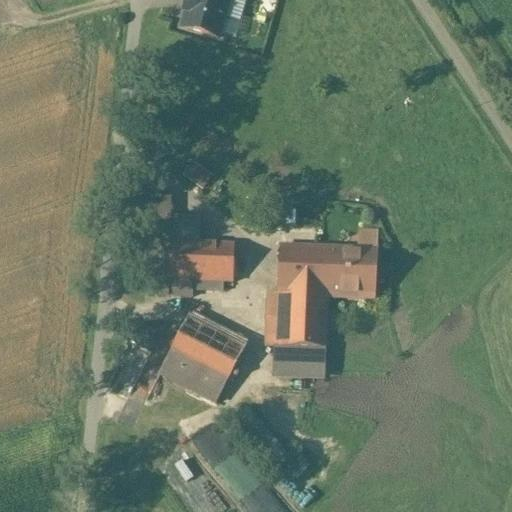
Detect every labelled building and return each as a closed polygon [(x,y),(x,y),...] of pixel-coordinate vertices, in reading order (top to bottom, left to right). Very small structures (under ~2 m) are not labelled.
[(219,40),(229,0),(191,0),(191,1),(188,0),(184,14),(187,15),(183,30),(219,40)] [(193,122),(181,114),(170,133),(182,141),(193,122)] [(211,177),(193,164),(183,177),(201,190),(211,177)] [(171,200),(146,199),(144,298),(167,298),(168,244),(169,244),(170,217),(171,200)] [(200,218),(170,217),(169,244),(199,245),(200,218)] [(169,244),(168,244),(167,298),(191,299),(191,291),(191,283),(223,284),(232,284),(233,246),(199,245),(169,244)] [(376,252),(280,248),(276,296),(276,297),(284,297),(284,296),(327,298),(326,299),(373,300),(376,252)] [(223,284),(191,283),(191,291),(222,292),(223,284)] [(276,296),(267,295),(265,348),(281,349),(283,349),(284,297),(276,297),(276,296)] [(327,298),(284,296),(284,297),(283,349),(325,350),(326,299),(327,298)] [(245,349),(188,320),(159,375),(216,404),(245,349)] [(283,349),(281,349),(280,374),(323,375),(325,350),(283,349)] [(274,441),(248,410),(231,424),(257,455),(274,441)]
